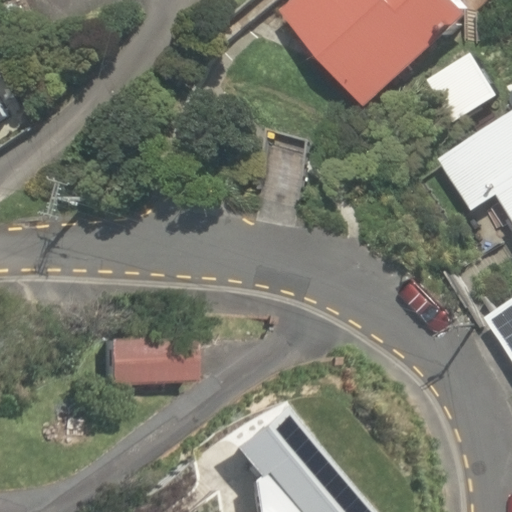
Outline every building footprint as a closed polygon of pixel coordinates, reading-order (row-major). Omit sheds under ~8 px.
[(304,0),(295,8),(384,108),(505,0),(304,0)] [(0,127),(21,115),(0,81),(0,127)] [(511,291),(488,306),(511,345),(511,110),(445,151),(481,211),(506,195),(511,205),(511,291)] [(307,208),(327,135),(281,123),(262,195),(307,208)] [(189,327),(103,326),(103,383),(188,384),(189,327)]
